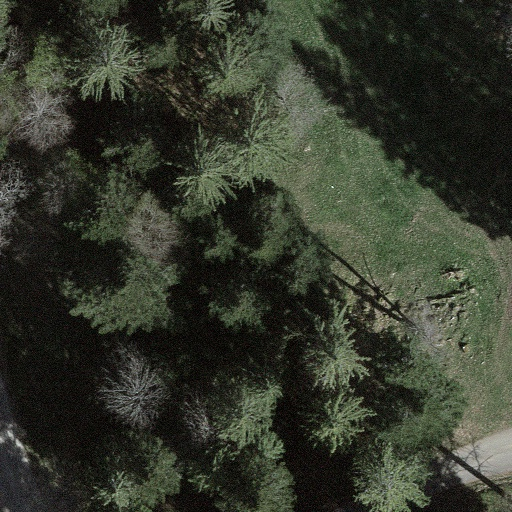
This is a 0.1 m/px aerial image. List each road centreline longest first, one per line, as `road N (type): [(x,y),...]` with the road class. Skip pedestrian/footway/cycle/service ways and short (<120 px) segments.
road 1 (track): [(66,511),(0,304)]
road 2 (track): [(511,456),(331,511)]
